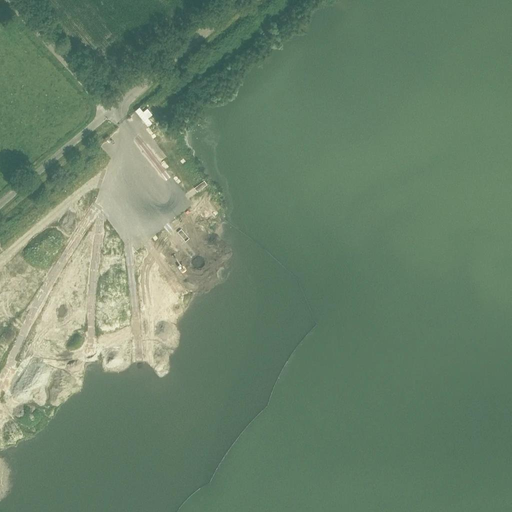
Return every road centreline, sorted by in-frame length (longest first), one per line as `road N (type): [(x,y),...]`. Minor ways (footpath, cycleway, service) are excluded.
road 1 (track): [(125,134),(150,133),(302,0)]
road 2 (track): [(0,258),(108,168),(125,134),(118,114),(108,111)]
road 3 (unclassified): [(108,111),(240,0)]
road 4 (unclassified): [(108,111),(9,0)]
road 5 (unclassified): [(0,204),(108,111)]
